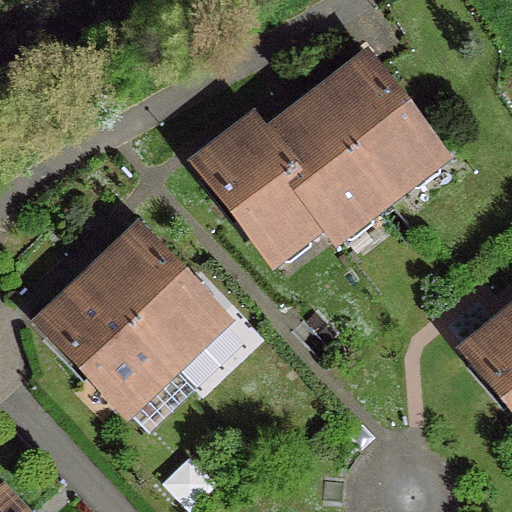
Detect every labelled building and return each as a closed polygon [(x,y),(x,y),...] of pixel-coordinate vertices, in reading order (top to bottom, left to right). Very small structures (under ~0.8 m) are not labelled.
[(269,263),(321,224),(333,240),(435,162),(403,118),(404,110),(395,109),(362,66),(335,87),(311,105),(301,113),(260,144),(248,128),(236,137),(196,168),(229,211),(228,219),(236,220),(269,263)] [(172,277),(134,237),(103,267),(75,294),(40,327),(77,366),(77,375),(85,376),(123,414),(217,325),(180,286),(180,277),(172,277)] [(511,315),(504,322),(465,355),(499,397),(498,405),(507,406),(511,412),(511,315)] [(370,440),(358,426),(345,439),(357,452),(370,440)] [(0,511),(12,511),(0,499),(0,511)]
